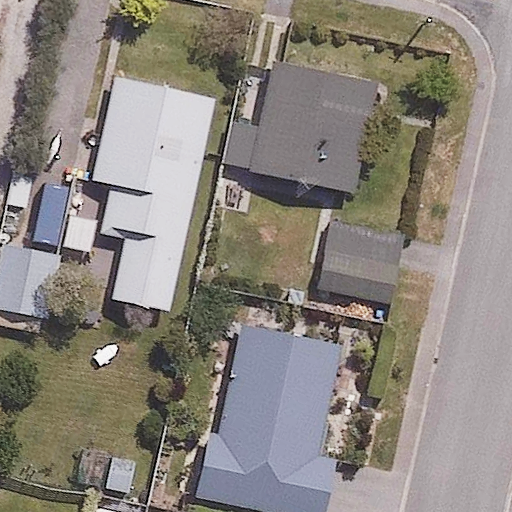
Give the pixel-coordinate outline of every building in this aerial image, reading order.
[(240,121),(228,162),(357,197),(389,79),(284,50),(263,127),(240,121)] [(116,68),(105,115),(83,110),(67,174),(114,185),(105,222),(127,227),(110,296),(171,311),(223,94),(116,68)] [(404,235),(320,220),(307,292),(391,307),(404,235)] [(0,310),(46,321),(60,254),(5,242),(0,265),(0,310)] [(223,428),(213,426),(197,498),(260,511),(333,511),(346,456),(323,451),(348,340),(247,318),(223,428)]
